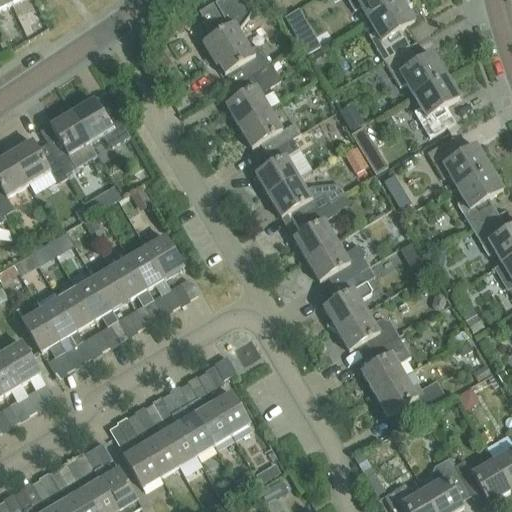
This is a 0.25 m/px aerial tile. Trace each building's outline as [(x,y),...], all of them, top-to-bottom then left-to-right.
[(0,0),(0,12),(11,7),(7,0),(0,0)] [(250,18),(239,0),(225,0),(215,7),(199,15),(198,16),(211,39),(203,44),(217,70),(219,69),(224,79),(238,71),(245,82),(262,72),(270,67),(258,47),(250,52),(239,32),(250,18)] [(345,0),(353,15),(361,10),(369,23),(401,4),(398,0),(345,0)] [(401,4),(369,23),(375,34),(368,38),(384,65),(409,50),(400,34),(414,25),(401,4)] [(409,50),(384,65),(399,91),(406,86),(414,99),(446,80),(433,57),(418,65),(409,50)] [(262,72),(245,82),(245,83),(237,88),(243,98),(226,108),(238,130),(269,112),(258,93),(278,81),(270,67),(262,72)] [(446,80),(414,99),(421,111),(414,115),(429,141),(455,126),(445,109),(458,101),(446,80)] [(94,103),(72,116),(90,146),(105,138),(112,150),(130,140),(115,114),(104,121),(94,103)] [(269,112),(238,130),(251,152),(270,141),(274,149),(291,140),(292,142),(301,137),(294,126),(282,133),(269,112)] [(90,146),(72,116),(50,129),(61,147),(51,153),(53,156),(66,178),(97,160),(89,147),(90,146)] [(255,177),(267,198),(297,180),(285,160),(298,153),(292,142),(291,140),(274,149),(276,152),(267,157),(273,167),(255,177)] [(453,141),(427,156),(441,182),(449,179),(456,190),(489,171),(476,149),(461,158),(453,141)] [(10,157),(28,188),(50,175),(56,187),(68,181),(66,178),(53,156),(43,163),(32,145),(10,157)] [(0,213),(3,219),(4,219),(14,213),(6,200),(28,188),(10,157),(0,163),(0,213)] [(489,171),(456,190),(463,204),(457,207),(471,232),(496,217),(488,202),(503,194),(489,171)] [(297,180),(267,198),(281,221),(300,210),(305,219),(328,204),(330,206),(344,198),(339,188),(310,188),(304,191),(297,180)] [(132,199),(136,205),(147,199),(143,193),(132,199)] [(293,242),(305,262),(336,244),(324,224),(336,217),(330,206),(328,204),(305,219),(312,231),(293,242)] [(494,255),(500,265),(511,257),(511,230),(506,234),(496,217),(471,232),(487,259),(494,255)] [(82,229),(68,235),(73,246),(87,239),(82,229)] [(164,241),(146,251),(165,284),(183,273),(164,241)] [(336,244),(305,262),(319,285),(337,274),(343,284),(359,275),(360,276),(370,270),(358,248),(343,257),(336,244)] [(128,262),(147,294),(165,284),(146,251),(129,262),(128,262)] [(125,254),(107,265),(111,272),(130,304),(139,299),(145,308),(153,303),(147,294),(128,262),(129,262),(125,254)] [(511,257),(500,265),(509,280),(502,283),(511,299),(511,257)] [(111,272),(93,283),(112,315),(130,304),(111,272)] [(0,279),(0,284),(3,290),(19,283),(14,273),(0,279)] [(370,295),(360,276),(359,275),(343,284),(343,285),(334,290),(337,293),(329,298),(333,305),(323,311),(331,324),(326,328),(334,333),(335,332),(336,333),(366,315),(360,303),(369,298),(370,295)] [(180,287),(189,304),(198,299),(188,282),(180,287)] [(93,283),(75,293),(95,325),(104,320),(110,329),(118,324),(112,315),(93,283)] [(75,293),(58,303),(77,335),(95,325),(75,293)] [(162,298),(172,314),(180,309),(170,293),(162,298)] [(69,340),(74,350),(82,345),(76,336),(77,335),(58,303),(54,296),(36,307),(40,314),(59,346),(69,340)] [(153,303),(145,308),(154,324),(162,320),(153,303)] [(40,314),(22,324),(41,357),(51,351),(57,360),(64,356),(59,346),(40,314)] [(127,319),(136,335),(145,330),(135,314),(127,319)] [(336,333),(348,355),(357,350),(367,344),(372,355),(398,339),(390,325),(380,322),(373,327),(366,315),(336,333)] [(118,324),(110,329),(119,345),(127,341),(118,324)] [(92,339),(102,356),(109,351),(99,335),(92,339)] [(398,339),(372,355),(378,365),(361,375),(374,397),(404,378),(397,366),(410,360),(398,339)] [(3,356),(22,388),(39,377),(21,345),(3,356)] [(82,345),(74,350),(84,366),(91,362),(82,345)] [(3,356),(0,357),(0,392),(4,399),(22,388),(3,356)] [(57,360),(66,377),(74,372),(64,356),(57,360)] [(214,368),(223,383),(236,376),(227,360),(225,361),(214,368)] [(198,381),(207,397),(214,393),(205,377),(198,381)] [(404,378),(374,397),(387,418),(405,407),(411,418),(445,399),(436,384),(422,393),(418,386),(411,390),(404,378)] [(187,387),(179,391),(182,396),(189,408),(197,403),(187,387)] [(36,393),(46,410),(55,404),(45,388),(36,393)] [(182,396),(173,402),(180,414),(172,418),(177,427),(176,428),(195,460),(213,450),(188,409),(189,408),(182,396)] [(230,396),(211,407),(231,439),(249,428),(230,396)] [(170,397),(162,401),(172,418),(180,414),(173,402),(170,397)] [(19,403),(29,420),(37,415),(27,399),(19,403)] [(188,409),(213,450),(231,439),(211,407),(205,411),(200,402),(197,403),(189,408),(188,409)] [(144,412),(154,429),(162,424),(152,407),(144,412)] [(1,414),(11,430),(19,425),(9,409),(1,414)] [(127,422),(137,439),(145,434),(135,418),(127,422)] [(109,433),(112,438),(119,449),(127,445),(117,428),(109,433)] [(176,428),(158,438),(178,471),(195,460),(176,428)] [(511,452),(493,464),(511,494),(511,493),(511,435),(506,438),(511,448),(511,452)] [(141,448),(161,481),(178,471),(158,438),(141,448)] [(123,459),(142,491),(161,481),(141,448),(123,459)] [(92,453),(84,457),(94,474),(102,469),(92,453)] [(425,493),(436,511),(462,511),(464,511),(457,500),(469,494),(455,470),(453,470),(448,461),(434,470),(429,479),(434,487),(425,493)] [(67,467),(76,484),(84,480),(74,463),(67,467)] [(455,470),(469,494),(478,488),(489,507),(511,494),(493,464),(471,476),(464,464),(455,470)] [(107,478),(102,469),(94,474),(99,483),(115,511),(140,511),(141,511),(117,472),(107,478)] [(49,478),(59,495),(67,490),(57,473),(49,478)] [(32,488),(42,505),(49,500),(39,483),(32,488)] [(82,493),(92,511),(115,511),(99,483),(82,493)] [(436,511),(425,493),(411,501),(404,487),(394,493),(394,494),(384,500),(391,511),(436,511)] [(92,511),(82,493),(64,503),(69,511),(92,511)] [(22,494),(14,498),(22,511),(29,511),(32,511),(22,494)] [(69,511),(64,503),(49,511),(69,511)]
